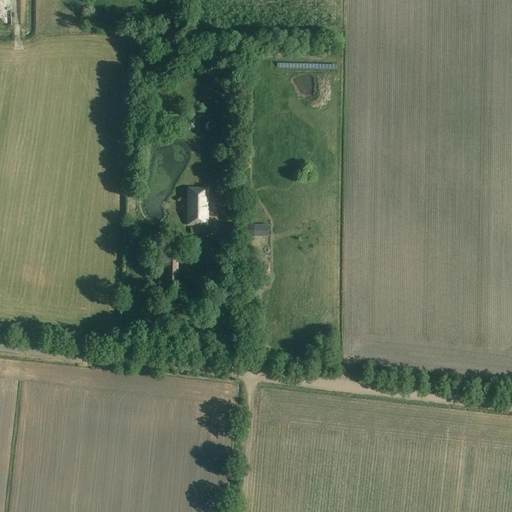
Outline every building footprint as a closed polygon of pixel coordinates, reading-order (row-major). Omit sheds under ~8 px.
[(209,225),(209,187),(187,187),(187,225),(209,225)] [(254,237),(254,225),(234,225),(234,237),(254,237)] [(274,235),(274,225),(262,226),(262,236),(274,235)] [(262,244),(271,244),(271,236),(261,236),(262,244)] [(178,280),(178,260),(168,260),(168,280),(178,280)]
